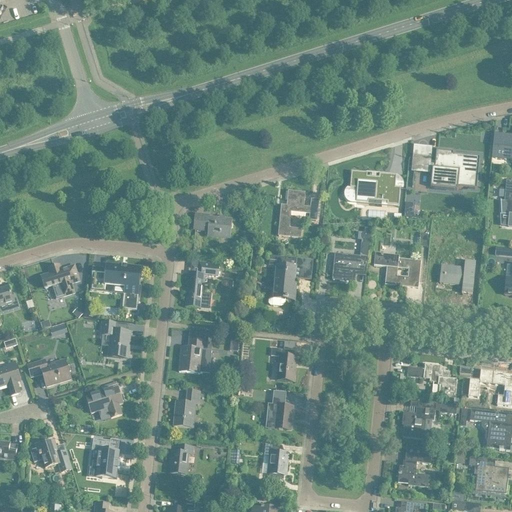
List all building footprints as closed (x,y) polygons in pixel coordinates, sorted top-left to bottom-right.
[(511,135),(494,134),(492,153),(495,153),(494,158),(511,160),(511,157),(511,135)] [(447,153),(447,151),(436,150),(435,161),(431,160),(414,159),(413,167),(430,169),(432,169),(430,187),(458,190),(458,189),(457,189),(458,187),(476,189),(480,157),(452,154),(447,153)] [(368,200),(387,202),(386,205),(398,206),(400,188),(399,188),(394,188),(396,177),(396,176),(379,174),(379,178),(366,177),(367,173),(351,171),(350,188),(357,189),(355,202),(368,203),(368,200)] [(511,180),(506,180),(504,200),(501,200),(502,213),(509,214),(507,227),(511,227),(511,180)] [(286,206),(280,205),(277,236),(300,238),(301,230),(288,228),(290,213),(309,215),(308,220),(316,221),(318,200),(311,200),(310,208),(303,207),(305,193),(287,191),(286,206)] [(413,218),(414,204),(405,203),(404,217),(413,218)] [(199,216),(196,244),(210,245),(211,231),(234,233),(236,219),(199,216)] [(186,246),(195,246),(195,235),(186,235),(186,246)] [(380,243),(379,249),(391,251),(392,245),(380,243)] [(366,273),(367,258),(334,254),(331,280),(354,283),(355,272),(366,273)] [(386,267),(384,285),(417,289),(420,261),(398,259),(398,257),(374,254),(373,266),(386,267)] [(296,289),(293,289),(294,279),(298,279),(299,275),(311,276),(312,260),(269,256),(269,259),(276,260),(272,298),(271,297),(268,299),(268,303),(270,306),(280,307),(282,306),(284,304),(285,302),(285,300),(295,301),(296,289)] [(461,293),(471,294),(475,262),(464,261),(464,268),(441,266),(440,283),(462,286),(461,293)] [(198,262),(197,274),(190,273),(188,295),(186,295),(185,307),(209,310),(211,294),(202,293),(203,275),(217,277),(218,264),(198,262)] [(49,273),(40,276),(44,289),(59,284),(63,297),(74,293),(71,284),(79,281),(74,266),(61,270),(59,265),(48,269),(49,273)] [(124,287),(122,309),(136,310),(138,284),(136,283),(136,278),(139,279),(140,268),(126,267),(126,269),(121,269),(121,267),(106,266),(106,269),(93,268),(91,291),(104,292),(105,285),(124,287)] [(0,306),(13,303),(8,287),(0,289),(0,306)] [(78,319),(83,314),(77,308),(72,313),(78,319)] [(100,336),(110,337),(108,358),(129,360),(132,331),(117,330),(118,322),(102,321),(100,336)] [(203,342),(190,340),(189,349),(181,348),(179,372),(199,374),(199,373),(208,374),(210,351),(203,350),(203,342)] [(278,357),(275,379),(295,381),(297,358),(294,358),(295,344),(284,343),(284,350),(271,349),(270,356),(278,357)] [(42,374),(46,387),(70,380),(64,360),(46,366),(44,360),(27,366),(31,378),(42,374)] [(7,368),(0,369),(0,387),(7,385),(10,396),(19,393),(15,378),(18,377),(14,363),(6,365),(7,368)] [(437,383),(437,386),(439,386),(438,396),(447,397),(447,394),(454,395),(456,380),(449,379),(449,372),(439,371),(439,366),(424,364),(424,369),(407,367),(406,378),(428,380),(428,382),(437,383)] [(467,398),(478,399),(480,384),(504,387),(503,397),(497,396),(496,406),(511,408),(511,401),(511,375),(506,375),(506,373),(480,370),(479,380),(469,379),(467,398)] [(117,387),(86,397),(91,414),(108,408),(111,418),(121,415),(118,405),(122,404),(117,387)] [(176,402),(173,427),(192,429),(195,405),(197,405),(199,392),(188,391),(186,403),(176,402)] [(285,399),(273,398),(270,429),(290,430),(292,407),(284,406),(285,399)] [(425,440),(425,432),(430,432),(431,421),(433,421),(434,411),(438,411),(438,413),(455,415),(456,406),(411,401),(410,413),(404,413),(401,438),(425,440)] [(487,442),(487,449),(498,450),(497,451),(502,451),(511,451),(511,440),(511,413),(471,410),(470,422),(489,424),(489,432),(485,434),(484,440),(487,442)] [(71,442),(88,443),(88,432),(71,432),(71,442)] [(117,480),(117,470),(119,471),(120,470),(118,470),(118,463),(120,463),(118,462),(119,453),(109,452),(110,442),(93,440),(91,451),(98,452),(96,478),(117,480)] [(37,449),(29,451),(33,463),(42,461),(45,469),(58,464),(61,473),(71,470),(64,447),(56,449),(54,441),(36,447),(37,449)] [(0,458),(15,460),(16,446),(9,446),(9,443),(0,442),(0,458)] [(283,480),(283,476),(285,476),(287,454),(278,453),(279,446),(265,444),(264,455),(269,455),(267,474),(269,474),(269,479),(283,480)] [(171,461),(170,474),(185,476),(188,454),(192,455),(193,448),(178,446),(178,453),(171,452),(170,461),(171,461)] [(407,449),(406,454),(405,454),(404,466),(399,466),(397,483),(407,484),(407,486),(426,488),(428,476),(414,474),(416,462),(421,463),(430,465),(431,455),(423,454),(424,451),(407,449)] [(456,456),(455,464),(464,465),(465,457),(456,456)] [(476,475),(475,490),(504,493),(506,479),(495,478),(496,468),(492,468),(493,460),(471,458),(471,466),(474,466),(474,475),(476,475)] [(253,502),(267,503),(267,507),(252,506),(251,511),(281,511),(283,496),(268,495),(268,494),(263,493),(263,495),(253,494),(253,502)] [(20,495),(11,494),(10,502),(19,504),(20,495)] [(28,497),(27,505),(35,506),(36,498),(28,497)] [(184,511),(185,511),(193,511),(194,503),(174,501),(173,509),(167,509),(166,511),(184,511)] [(424,511),(425,504),(401,501),(400,508),(395,507),(394,511),(424,511)] [(461,511),(466,511),(467,503),(452,501),(451,511),(461,511)] [(108,511),(110,504),(94,503),(94,511),(97,511),(96,511),(108,511)]
